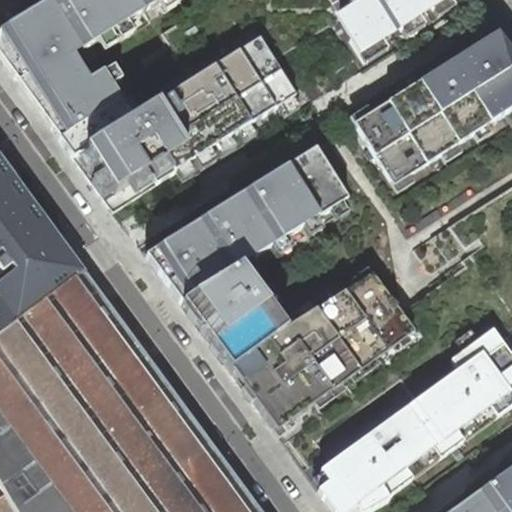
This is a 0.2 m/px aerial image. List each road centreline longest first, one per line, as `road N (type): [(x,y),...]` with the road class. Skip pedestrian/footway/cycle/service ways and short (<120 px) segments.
road 1 (residential): [(0,114),(292,511)]
road 2 (unknown): [(265,475),(511,295)]
